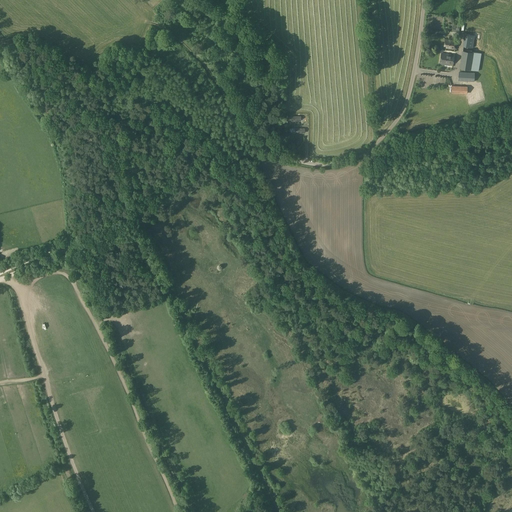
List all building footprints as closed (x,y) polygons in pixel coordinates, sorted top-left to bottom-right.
[(452,32),(458,33),(459,33),(460,24),(453,23),(452,32)] [(462,46),(472,48),(474,36),(464,34),(462,46)] [(445,39),(443,48),(455,50),(456,41),(445,39)] [(463,50),(460,68),(475,70),(477,71),(478,71),(481,53),(480,53),(472,52),(463,50)] [(449,66),(450,64),(453,65),(454,56),(441,53),(440,63),(441,63),(440,64),(449,66)] [(474,80),(475,73),(459,73),(458,81),(471,82),(471,83),(474,83),(474,80)] [(451,86),(451,87),(451,89),(451,94),(467,95),(467,87),(451,86)]
